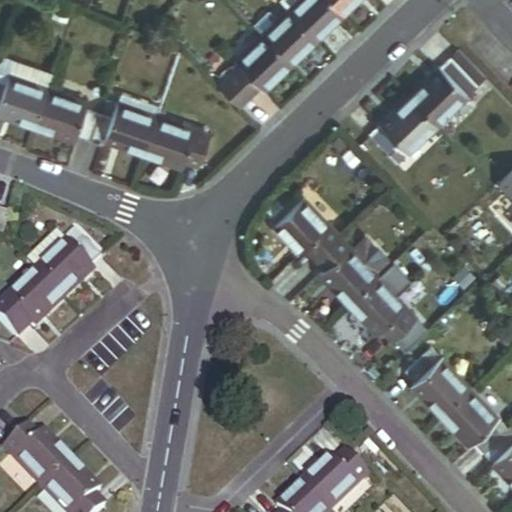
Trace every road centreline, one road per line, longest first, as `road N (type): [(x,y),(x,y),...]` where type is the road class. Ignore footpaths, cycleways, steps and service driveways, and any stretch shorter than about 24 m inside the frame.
road 1 (residential): [(470,511),(267,308),(198,282)]
road 2 (residential): [(206,231),(227,196),(428,0)]
road 3 (residential): [(198,282),(160,497)]
road 4 (residential): [(206,231),(0,161)]
road 5 (residential): [(46,369),(160,497)]
